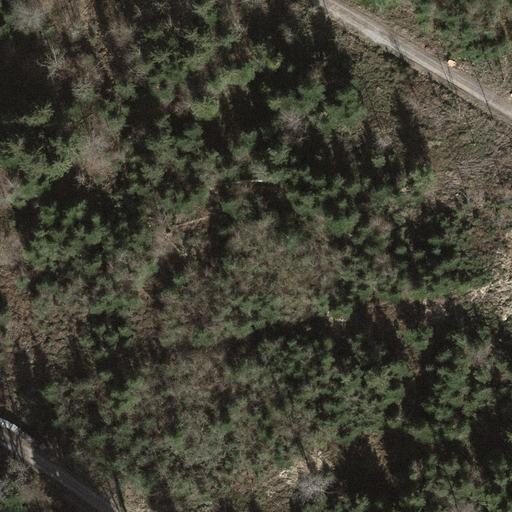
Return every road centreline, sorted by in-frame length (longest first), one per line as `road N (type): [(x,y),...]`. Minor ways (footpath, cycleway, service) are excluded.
road 1 (track): [(324,0),(511,100)]
road 2 (track): [(108,511),(0,440)]
